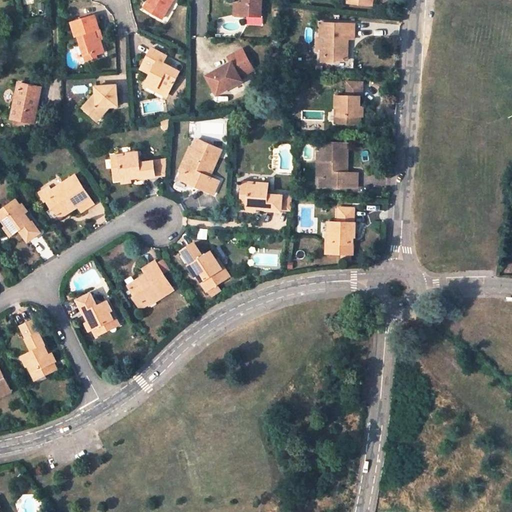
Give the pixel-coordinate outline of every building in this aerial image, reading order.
[(150,0),(145,10),(160,19),(165,11),(167,12),(174,0),(150,0)] [(240,3),(239,18),(262,19),(263,2),(259,2),(259,0),(243,0),(243,1),(241,3),(240,3)] [(105,57),(100,43),(98,44),(95,35),(101,33),(97,19),(72,27),(77,42),(81,41),(87,58),(92,56),(94,61),(105,57)] [(322,23),(322,35),(326,35),(324,59),(335,59),(335,57),(347,58),(347,52),(354,52),(355,26),(322,23)] [(98,44),(100,43),(107,41),(104,32),(101,33),(95,35),(98,44)] [(151,69),(148,75),(145,81),(165,92),(176,70),(160,61),(162,57),(147,48),(140,62),(151,69)] [(231,64),(222,69),(226,74),(219,79),(216,73),(208,78),(218,96),(242,82),(239,74),(252,66),(242,49),(228,57),(231,64)] [(151,69),(140,62),(136,69),(148,75),(151,69)] [(222,69),(216,73),(219,79),(226,74),(222,69)] [(346,114),(345,121),(358,121),(359,99),(362,99),(362,81),(347,80),(347,94),(335,94),(335,104),(338,103),(338,113),(346,114)] [(10,116),(30,119),(37,85),(16,81),(10,116)] [(114,86),(94,88),(95,97),(91,96),(81,106),(95,121),(111,107),(116,106),(114,86)] [(338,103),(335,104),(332,103),(331,120),(345,121),(346,114),(338,113),(338,103)] [(186,172),(183,180),(212,191),(217,179),(208,175),(218,148),(194,139),(192,145),(182,170),(186,172)] [(325,178),(325,184),(356,186),(356,171),(346,171),(347,141),(323,141),(323,150),(321,178),(325,178)] [(177,177),(183,180),(186,172),(182,170),(192,145),(186,143),(176,168),(181,170),(177,177)] [(321,178),(323,150),(317,150),(315,177),(319,178),(319,184),(325,184),(325,178),(321,178)] [(110,153),(112,169),(119,168),(118,158),(126,157),(126,154),(125,151),(110,153)] [(119,168),(112,169),(113,179),(133,177),(134,180),(165,176),(166,161),(138,162),(137,153),(126,154),(126,157),(118,158),(119,168)] [(240,176),(239,193),(246,193),(247,183),(255,184),(256,181),(256,177),(240,176)] [(47,181),(36,187),(50,210),(53,209),(58,217),(75,207),(79,213),(90,205),(73,177),(52,190),(47,181)] [(246,193),(239,193),(239,203),(259,204),(259,207),(279,209),(280,204),(280,193),(266,192),(267,182),(256,181),(255,184),(247,183),(246,193)] [(280,193),(280,204),(291,205),(292,194),(280,193)] [(6,225),(3,227),(9,236),(19,229),(27,240),(38,231),(26,216),(25,216),(13,200),(3,208),(7,214),(1,219),(6,225)] [(330,219),(329,231),(329,243),(334,243),(334,253),(351,254),(353,207),(339,206),(339,220),(330,219)] [(329,243),(329,231),(325,231),(324,252),(334,253),(334,243),(329,243)] [(210,288),(225,279),(219,269),(222,267),(217,260),(211,251),(205,255),(198,244),(187,250),(210,288)] [(219,269),(225,279),(232,274),(222,257),(217,260),(222,267),(219,269)] [(157,293),(159,296),(172,288),(153,261),(141,270),(145,275),(128,287),(135,296),(131,298),(137,306),(157,293)] [(157,293),(137,306),(139,310),(159,296),(157,293)] [(107,313),(111,311),(106,301),(97,306),(90,294),(76,301),(86,320),(88,319),(97,335),(106,330),(102,324),(111,319),(107,313)] [(113,310),(111,311),(107,313),(111,319),(102,324),(106,330),(120,322),(113,310)] [(22,355),(27,364),(29,363),(33,370),(42,366),(45,372),(54,368),(45,350),(47,349),(39,331),(25,337),(31,350),(22,355)] [(29,363),(27,364),(24,366),(31,379),(45,372),(42,366),(33,370),(29,363)] [(0,394),(9,390),(0,369),(0,394)]
